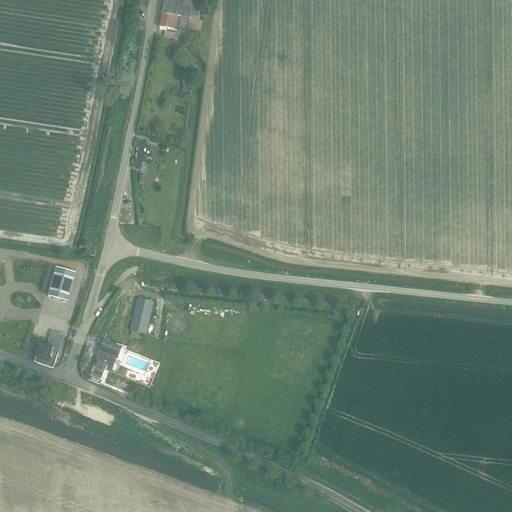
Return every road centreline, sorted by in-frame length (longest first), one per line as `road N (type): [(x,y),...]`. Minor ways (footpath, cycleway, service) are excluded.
road 1 (unclassified): [(511,303),(273,278),(107,244)]
road 2 (unclassified): [(359,511),(67,381)]
road 3 (unclassified): [(107,244),(155,0)]
road 4 (track): [(232,500),(231,470),(123,403)]
road 5 (unclassified): [(67,381),(107,244)]
